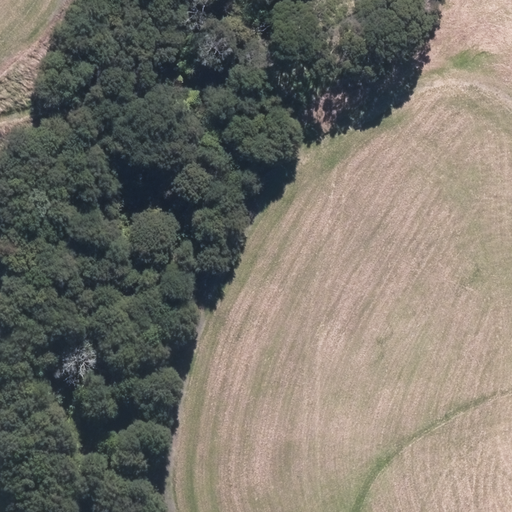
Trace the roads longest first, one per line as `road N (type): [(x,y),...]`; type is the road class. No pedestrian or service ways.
road 1 (unknown): [(511,104),(472,83),(434,84),(295,167),(215,281),(190,346),(164,451),(168,511)]
road 2 (unknown): [(0,125),(178,94),(405,0)]
